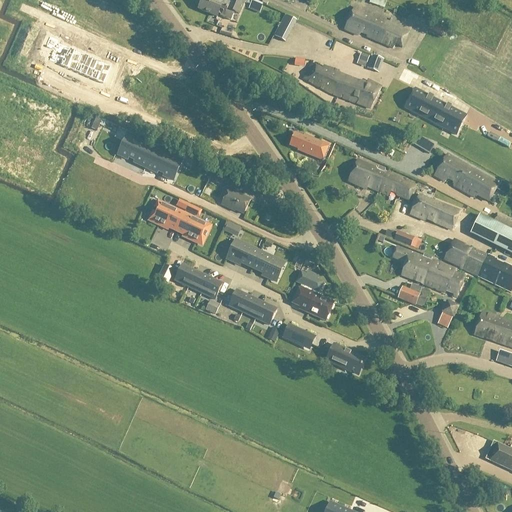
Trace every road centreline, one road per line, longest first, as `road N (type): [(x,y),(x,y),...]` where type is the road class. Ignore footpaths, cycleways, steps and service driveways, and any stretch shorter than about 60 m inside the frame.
road 1 (tertiary): [(398,377),(328,250),(241,120)]
road 2 (residential): [(37,74),(208,149),(241,120)]
road 3 (unknown): [(319,237),(344,223),(378,230),(410,223),(511,263)]
road 4 (residential): [(196,60),(177,77),(18,7)]
road 5 (tertiary): [(469,511),(398,377)]
road 6 (unclassified): [(398,377),(455,359),(511,378)]
